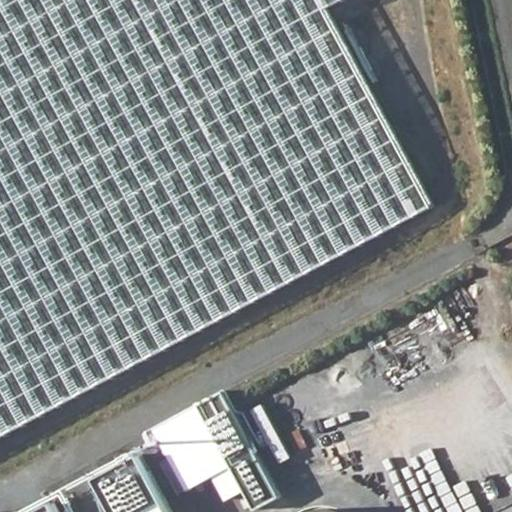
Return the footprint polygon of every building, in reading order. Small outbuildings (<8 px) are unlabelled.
[(0,0),(0,436),(429,207),(322,9),(339,0),(0,0)] [(232,389),(158,426),(190,490),(218,476),(230,500),(252,490),(261,508),(285,496),(232,389)] [(181,511),(146,447),(98,474),(118,511),(181,511)] [(83,465),(47,478),(51,491),(88,478),(83,465)] [(32,511),(61,511),(54,500),(32,511)]
